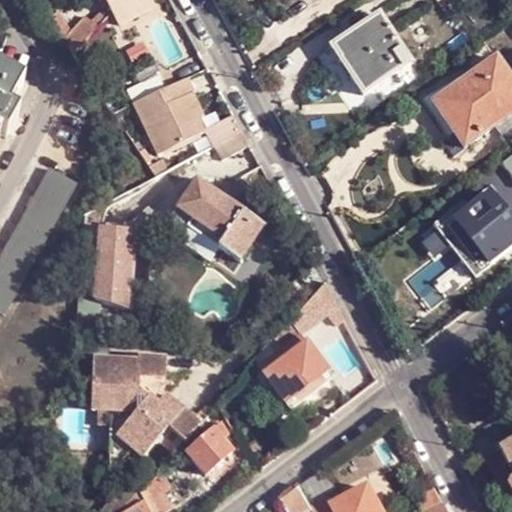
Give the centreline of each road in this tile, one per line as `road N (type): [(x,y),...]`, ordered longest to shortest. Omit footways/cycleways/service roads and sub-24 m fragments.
road 1 (residential): [(197,0),(405,383)]
road 2 (residential): [(405,383),(236,511)]
road 3 (residential): [(405,383),(474,511)]
road 4 (residential): [(511,302),(405,383)]
